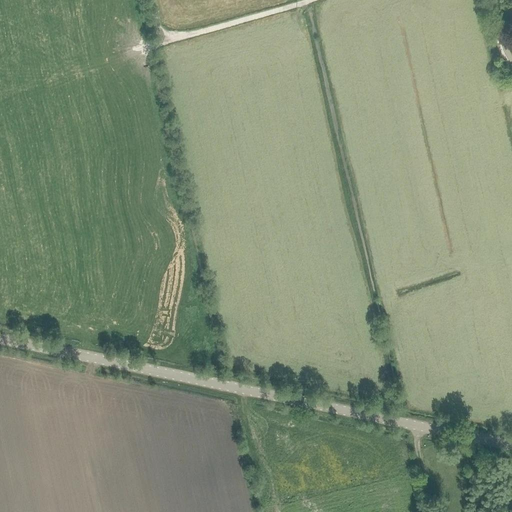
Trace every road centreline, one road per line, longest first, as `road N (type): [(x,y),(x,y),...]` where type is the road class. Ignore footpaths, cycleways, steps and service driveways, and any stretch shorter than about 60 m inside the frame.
road 1 (tertiary): [(511,448),(0,339)]
road 2 (track): [(131,50),(311,0)]
